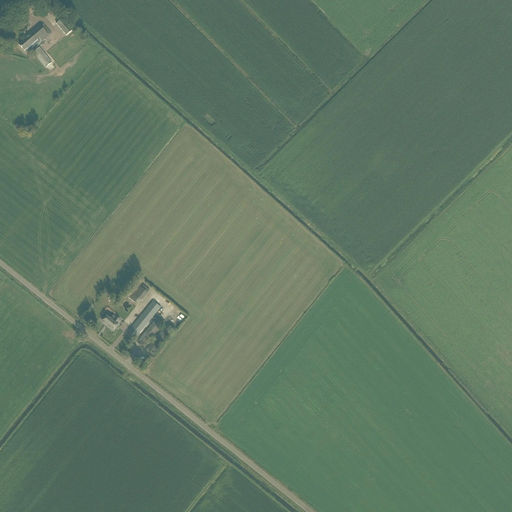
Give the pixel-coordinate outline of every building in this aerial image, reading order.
[(56,24),(66,36),(72,31),(62,19),(56,24)] [(41,26),(18,45),(22,48),(24,51),(26,50),(29,53),(40,40),(47,34),(41,26)] [(52,63),(39,48),(33,53),(46,68),(52,63)] [(128,297),(137,305),(138,305),(150,290),(143,285),(141,288),(138,285),(128,297)] [(160,308),(153,302),(128,332),(136,338),(160,308)] [(104,319),(102,321),(113,330),(117,324),(110,319),(107,316),(104,319)] [(164,322),(158,317),(138,341),(139,342),(138,344),(143,348),(164,322)] [(151,345),(146,350),(152,355),(156,351),(174,329),(167,324),(151,345)]
